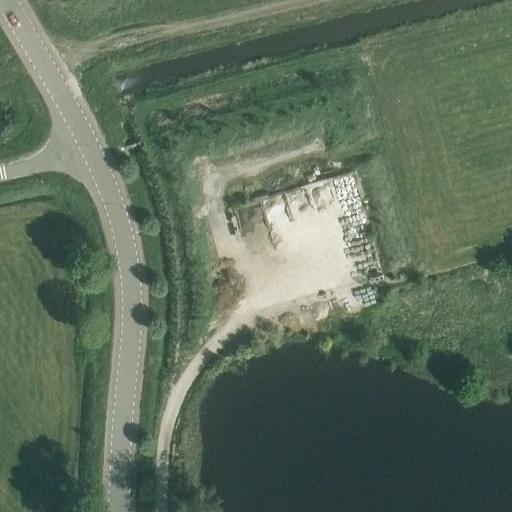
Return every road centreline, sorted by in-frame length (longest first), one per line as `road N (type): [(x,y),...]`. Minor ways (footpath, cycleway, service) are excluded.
road 1 (track): [(161,511),(165,429),(177,394),(189,369),(229,329),(511,237)]
road 2 (tertiary): [(121,511),(121,244),(91,160)]
road 3 (tertiary): [(91,160),(1,0)]
